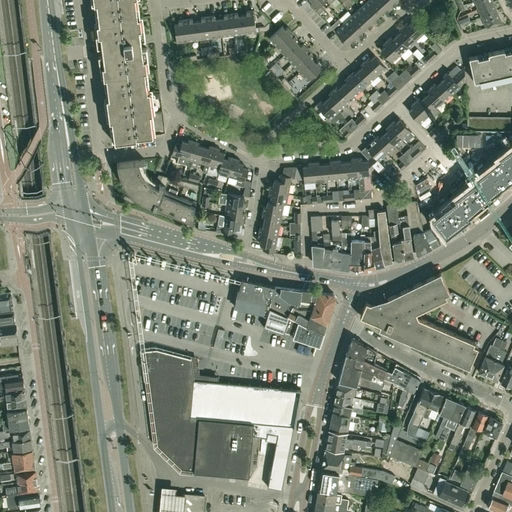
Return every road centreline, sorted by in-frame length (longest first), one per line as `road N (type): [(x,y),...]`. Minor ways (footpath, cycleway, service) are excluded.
road 1 (secondary): [(128,511),(88,228)]
road 2 (residential): [(306,275),(305,208),(369,201),(434,146),(397,104)]
road 3 (secondary): [(77,249),(112,511)]
road 4 (residential): [(82,0),(100,155),(164,150),(177,112)]
road 5 (residential): [(23,278),(56,511)]
road 6 (tertiary): [(88,228),(275,269)]
road 7 (residential): [(511,406),(342,321)]
road 8 (tertiary): [(355,284),(430,259),(511,200)]
road 9 (tertiary): [(275,269),(120,224)]
road 10 (secondary): [(84,209),(52,52)]
road 11 (secondary): [(52,52),(67,204)]
road 12 (residential): [(264,155),(346,147),(397,104)]
road 13 (residential): [(397,104),(462,46),(511,32)]
road 14 (residential): [(346,65),(266,140),(264,155)]
